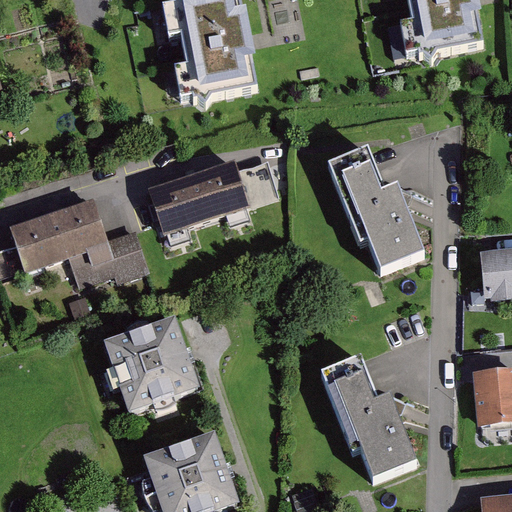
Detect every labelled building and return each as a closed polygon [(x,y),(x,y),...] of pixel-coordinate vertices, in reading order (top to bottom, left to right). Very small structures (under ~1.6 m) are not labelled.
[(239,0),(230,0),(164,14),(184,111),(259,96),(248,43),(239,0)] [(476,0),(397,0),(410,65),(486,51),(476,1),(476,0)] [(369,152),(330,167),(362,249),(369,246),(381,278),(425,261),(398,191),(386,196),(369,152)] [(234,165),(156,189),(168,228),(246,205),(234,165)] [(95,205),(13,232),(27,276),(110,249),(95,205)] [(511,251),(490,253),(494,300),(511,298),(511,251)] [(174,317),(105,340),(129,411),(198,388),(188,356),(174,317)] [(372,360),(328,375),(354,453),(364,450),(375,483),(424,467),(401,398),(387,403),(372,360)] [(511,375),(484,377),(487,427),(511,425),(511,375)] [(214,432),(144,456),(164,511),(211,511),(239,502),(229,472),(214,432)] [(511,511),(511,497),(488,499),(489,511),(511,511)]
